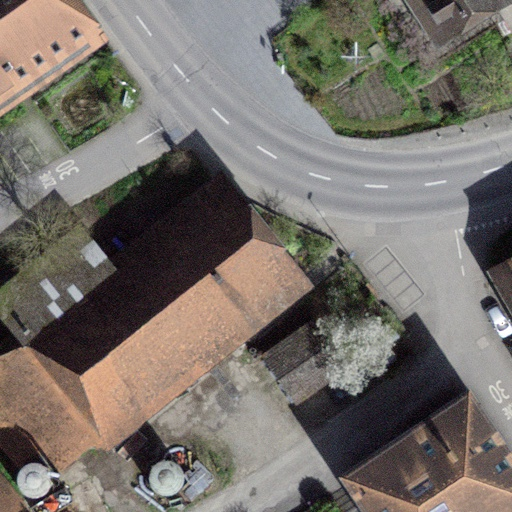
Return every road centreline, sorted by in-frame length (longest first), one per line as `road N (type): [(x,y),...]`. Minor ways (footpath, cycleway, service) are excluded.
road 1 (residential): [(204,511),(472,344)]
road 2 (tertiary): [(205,101),(237,133),(299,169),(359,185),(444,182)]
road 3 (residential): [(0,216),(205,101)]
road 4 (residential): [(472,344),(444,182)]
road 5 (tertiary): [(128,0),(205,101)]
